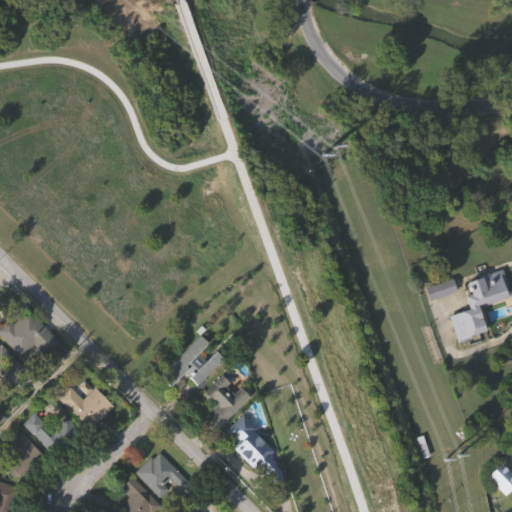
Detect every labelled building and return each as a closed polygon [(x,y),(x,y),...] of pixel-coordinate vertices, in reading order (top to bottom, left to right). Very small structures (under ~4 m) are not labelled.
[(502,269),(510,296),(477,308),(485,331),(471,335),(472,337),(457,342),(448,316),(467,309),(463,296),(469,294),(465,282),(479,278),(478,276),(502,269)] [(450,345),(457,371),(486,362),(479,336),(511,327),(504,299),(467,310),(471,323),(465,325),(469,339),(450,345)] [(457,321),(453,308),(426,318),(430,331),(457,321)] [(26,310),(60,342),(45,358),(33,345),(20,358),(0,338),(0,326),(7,319),(12,324),(26,310)] [(197,353),(204,360),(213,351),(221,360),(196,385),(186,378),(188,376),(186,374),(188,372),(184,369),(166,387),(161,373),(199,336),(205,343),(197,353)] [(0,358),(0,364),(21,388),(35,375),(46,386),(59,373),(29,340),(14,354),(10,349),(0,358)] [(209,373),(201,365),(161,405),(171,416),(187,400),(200,413),(225,389),(217,381),(206,391),(198,383),(209,373)] [(0,391),(2,390),(5,393),(13,384),(2,374),(0,376),(0,391)] [(225,386),(233,394),(240,387),(250,388),(250,397),(218,433),(207,423),(217,413),(207,404),(210,401),(202,394),(218,376),(229,375),(228,384),(225,386)] [(94,387),(112,406),(86,431),(78,422),(74,425),(68,419),(71,415),(56,400),(69,387),(81,400),(94,387)] [(215,461),(253,424),(244,414),(235,423),(226,414),(230,410),(224,404),(204,422),(219,438),(205,450),(215,461)] [(51,415),(49,417),(58,425),(60,423),(70,433),(50,454),(29,435),(31,433),(21,424),(22,423),(19,420),(31,409),(36,415),(44,407),(51,415)] [(253,431),(273,451),(271,454),(272,459),(278,466),(284,484),(270,487),(267,473),(266,474),(258,465),(253,470),(229,445),(234,440),(227,435),(228,433),(225,431),(242,413),(257,428),(253,431)] [(114,434),(95,417),(72,441),(91,459),(114,434)] [(44,458),(22,481),(16,474),(12,478),(2,468),(15,454),(8,446),(20,434),(44,458)] [(66,446),(49,459),(37,442),(25,452),(51,485),(79,463),(66,446)] [(226,461),(234,470),(231,473),(266,509),(278,497),(263,482),(269,476),(255,461),(259,458),(244,443),(226,461)] [(163,457),(197,491),(186,502),(173,490),(177,486),(170,478),(164,484),(168,489),(160,498),(134,472),(150,457),(152,459),(159,453),(163,457)] [(10,476),(18,485),(5,497),(17,510),(43,485),(23,463),(10,476)] [(154,511),(120,511),(128,496),(119,488),(131,476),(160,506),(154,511)] [(19,511),(0,511),(0,481),(20,489),(14,505),(19,507),(17,511),(19,511)] [(136,503),(144,511),(167,511),(171,508),(174,511),(188,511),(159,481),(136,503)] [(487,506),(492,511),(511,511),(511,502),(502,492),(487,506)]
